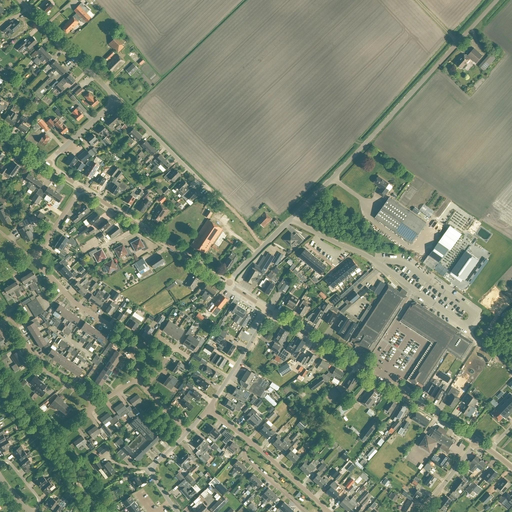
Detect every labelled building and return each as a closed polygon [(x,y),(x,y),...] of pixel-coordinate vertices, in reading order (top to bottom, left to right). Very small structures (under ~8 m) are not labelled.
[(54,5),(49,1),(42,7),(47,12),(54,5)] [(78,14),(74,18),(73,17),(65,24),(66,25),(62,28),(67,33),(74,26),(78,22),(81,18),(87,23),(91,18),(79,6),(74,11),(78,14)] [(22,26),(17,20),(11,24),(9,22),(4,27),(4,26),(0,29),(4,33),(9,29),(11,31),(10,33),(12,35),(22,26)] [(108,44),(118,54),(124,46),(122,44),(124,42),(117,35),(108,44)] [(37,42),(32,37),(26,43),(24,41),(18,46),(17,45),(15,47),(19,51),(25,45),(28,47),(25,50),(27,52),(30,50),(31,51),(33,48),(32,47),(37,42)] [(39,53),(42,56),(46,52),(41,47),(37,51),(36,50),(31,55),(34,58),(39,53)] [(482,56),(474,48),(467,56),(468,56),(467,57),(463,54),(458,60),(459,61),(456,64),(459,66),(459,67),(460,69),(461,68),(461,69),(462,68),(464,69),(467,65),(465,64),(470,59),(475,63),(482,56)] [(112,51),(105,57),(107,60),(114,54),(112,51)] [(46,52),(42,56),(39,59),(41,61),(42,62),(45,60),(47,62),(52,57),(46,52)] [(490,53),(479,66),(484,71),(496,58),(490,53)] [(125,62),(117,54),(106,65),(112,71),(113,70),(115,71),(125,62)] [(51,71),(48,75),(49,77),(53,73),(56,70),(60,66),(55,61),(54,62),(51,65),(51,66),(55,69),(52,72),(51,71)] [(130,75),(138,68),(133,63),(126,70),(130,75)] [(66,71),(60,66),(56,70),(61,76),(66,71)] [(69,75),(65,79),(64,78),(59,83),(54,87),(60,93),(64,89),(62,86),(67,81),(71,85),(75,80),(69,75)] [(55,79),(50,85),(52,88),(58,82),(55,79)] [(80,86),(74,92),(77,96),(83,90),(80,86)] [(72,103),(73,102),(76,99),(72,95),(71,93),(67,96),(72,103)] [(94,99),(89,93),(85,97),(90,102),(89,103),(93,107),(99,102),(95,98),(94,99)] [(76,109),(72,113),(75,116),(74,116),(78,121),(83,116),(81,114),(84,112),(79,106),(75,109),(76,109)] [(115,114),(111,118),(120,128),(122,126),(118,121),(120,119),(119,118),(123,114),(120,110),(115,114)] [(12,125),(15,119),(18,115),(13,112),(12,112),(9,116),(8,115),(5,120),(12,125)] [(126,114),(121,119),(125,123),(130,118),(126,114)] [(27,118),(22,115),(17,123),(18,123),(20,125),(17,128),(25,133),(30,126),(24,122),(27,118)] [(36,121),(43,129),(47,126),(42,119),(41,119),(40,118),(36,121)] [(54,124),(56,126),(59,129),(59,130),(63,134),(68,129),(64,125),(63,126),(58,120),(56,118),(52,121),(50,119),(49,120),(47,119),(45,121),(51,127),(54,124)] [(111,118),(106,122),(111,128),(112,126),(114,128),(114,127),(117,131),(118,130),(120,128),(111,118)] [(102,134),(104,136),(106,138),(110,134),(102,126),(97,130),(101,135),(102,134)] [(133,129),(128,133),(133,138),(137,133),(133,129)] [(137,133),(133,138),(137,142),(142,137),(137,133)] [(98,141),(92,134),(87,139),(93,146),(94,144),(98,141)] [(49,138),(44,135),(42,138),(42,137),(38,142),(45,146),(48,141),(47,140),(49,138)] [(109,146),(111,144),(106,138),(103,140),(109,146)] [(141,145),(146,150),(151,146),(145,140),(141,145)] [(151,146),(146,150),(151,156),(156,151),(151,146)] [(94,147),(88,152),(93,157),(98,152),(94,147)] [(107,150),(119,159),(123,158),(109,147),(107,150)] [(86,150),(78,157),(83,163),(91,156),(86,150)] [(137,162),(144,154),(142,152),(137,157),(138,158),(136,161),(137,162)] [(78,158),(71,153),(68,157),(69,158),(65,163),(71,168),(78,158)] [(144,154),(137,162),(138,163),(137,164),(139,166),(142,164),(140,162),(143,160),(146,156),(144,154)] [(156,165),(152,169),(154,171),(158,167),(160,164),(165,160),(162,157),(163,157),(161,155),(160,155),(155,159),(153,161),(157,164),(156,165)] [(165,160),(160,164),(166,170),(170,165),(165,160)] [(96,170),(99,166),(92,161),(84,174),(91,178),(93,174),(94,174),(96,171),(96,170)] [(17,165),(13,162),(7,170),(4,168),(0,173),(8,179),(11,175),(13,177),(20,167),(19,167),(20,166),(18,164),(17,165)] [(77,168),(77,169),(80,172),(85,165),(81,162),(79,165),(77,168)] [(113,177),(119,170),(115,167),(109,175),(113,177)] [(180,175),(175,170),(171,174),(168,172),(164,177),(168,181),(171,179),(173,181),(180,175)] [(105,178),(106,175),(102,172),(100,175),(99,175),(97,177),(98,178),(96,182),(101,186),(106,179),(105,178)] [(24,180),(29,183),(26,187),(29,188),(35,179),(28,175),(24,180)] [(389,184),(379,176),(375,183),(381,187),(380,188),(382,189),(379,193),(384,197),(389,190),(386,188),(389,184)] [(35,190),(36,188),(39,190),(42,184),(35,179),(29,188),(29,189),(32,192),(34,190),(35,190)] [(174,189),(181,196),(189,189),(188,190),(185,187),(188,185),(183,180),(177,187),(174,189)] [(120,184),(115,181),(112,186),(112,187),(110,191),(115,195),(120,188),(123,190),(126,185),(121,182),(120,184)] [(49,196),(46,201),(49,202),(55,193),(48,188),(44,193),(49,196)] [(189,189),(181,196),(186,201),(189,198),(191,201),(198,194),(193,190),(191,191),(189,189)] [(146,191),(141,197),(144,201),(150,194),(146,191)] [(137,195),(132,192),(130,195),(130,194),(125,201),(131,205),(135,198),(137,195)] [(55,193),(49,202),(56,207),(59,203),(59,202),(62,197),(55,193)] [(35,203),(39,196),(35,194),(31,201),(30,203),(33,204),(34,203),(35,203)] [(427,224),(400,204),(390,197),(375,218),(412,244),(427,224)] [(142,202),(140,204),(137,209),(142,213),(147,206),(148,207),(151,202),(147,199),(145,202),(144,201),(142,202)] [(429,217),(434,211),(424,203),(420,210),(429,217)] [(169,211),(159,204),(155,210),(156,210),(151,218),(159,224),(164,216),(165,216),(169,211)] [(0,216),(3,222),(5,226),(11,222),(4,208),(5,208),(4,205),(0,206),(0,216)] [(89,210),(86,206),(84,207),(83,206),(76,213),(77,215),(72,219),(75,223),(88,212),(87,211),(89,210)] [(212,213),(208,210),(204,216),(208,219),(212,213)] [(40,212),(37,218),(42,221),(45,216),(40,212)] [(96,214),(95,213),(86,220),(91,226),(96,222),(97,222),(100,220),(98,218),(100,217),(97,213),(96,214)] [(272,219),(266,213),(263,216),(264,217),(259,223),(264,228),(272,219)] [(24,240),(26,239),(27,242),(35,238),(30,229),(30,230),(29,228),(27,229),(26,227),(31,224),(28,218),(18,224),(21,229),(19,230),(24,240)] [(110,225),(106,220),(97,226),(101,231),(104,229),(105,230),(107,228),(107,227),(110,225)] [(222,229),(207,220),(190,246),(203,254),(206,249),(207,250),(210,246),(210,247),(222,229)] [(86,226),(80,231),(82,234),(89,230),(86,226)] [(462,234),(450,226),(438,242),(450,251),(462,234)] [(109,240),(111,238),(112,239),(120,232),(119,231),(120,230),(118,227),(116,228),(115,227),(107,233),(108,234),(106,236),(109,240)] [(295,237),(291,233),(284,240),(291,247),(296,242),(299,245),(303,240),(298,234),(295,237)] [(66,242),(72,246),(73,246),(74,243),(75,240),(71,237),(69,240),(62,235),(58,241),(64,245),(66,242)] [(142,243),(139,238),(131,243),(135,252),(142,248),(144,251),(148,248),(145,242),(142,243)] [(66,246),(65,245),(64,245),(58,241),(55,246),(62,251),(60,253),(65,256),(67,253),(64,250),(66,246)] [(448,249),(438,242),(430,254),(440,261),(448,249)] [(126,249),(123,244),(114,249),(119,258),(126,254),(127,257),(132,254),(128,248),(126,249)] [(106,258),(101,249),(97,252),(95,249),(89,253),(91,257),(94,256),(98,263),(106,258)] [(305,249),(299,257),(303,261),(310,252),(305,249)] [(451,271),(464,281),(479,260),(466,251),(451,271)] [(236,255),(232,252),(229,257),(228,257),(226,260),(227,260),(224,265),(229,268),(234,261),(232,260),(236,255)] [(275,256),(269,252),(260,267),(255,263),(249,273),(250,273),(246,280),(252,284),(256,286),(263,275),(275,256)] [(279,252),(273,263),(277,265),(284,255),(279,252)] [(310,252),(303,261),(307,264),(314,256),(310,252)] [(165,261),(160,255),(154,259),(154,258),(149,262),(154,269),(165,261)] [(314,256),(307,264),(312,267),(318,259),(314,256)] [(143,257),(134,263),(140,272),(149,266),(143,257)] [(318,259),(312,267),(316,271),(322,263),(318,259)] [(115,265),(112,260),(103,265),(108,273),(115,270),(116,272),(121,270),(117,263),(115,265)] [(353,260),(348,263),(354,271),(359,267),(353,260)] [(59,271),(63,275),(68,270),(70,268),(67,265),(68,264),(66,261),(61,265),(63,267),(59,271)] [(322,263),(316,271),(320,274),(327,266),(322,263)] [(348,263),(344,267),(350,274),(354,271),(348,263)] [(344,267),(340,270),(346,278),(350,274),(344,267)] [(68,270),(63,275),(67,279),(71,276),(73,278),(78,274),(74,271),(71,273),(68,270)] [(340,270),(336,274),(342,281),(346,278),(340,270)] [(38,281),(36,277),(33,272),(27,275),(35,290),(38,288),(35,283),(38,281)] [(198,277),(192,273),(184,285),(193,291),(196,285),(199,280),(197,278),(198,277)] [(336,274),(332,277),(338,284),(342,281),(336,274)] [(35,290),(27,275),(21,279),(25,287),(28,285),(31,289),(30,289),(32,292),(35,290)] [(269,279),(266,277),(263,281),(266,283),(262,289),(269,294),(275,285),(268,280),(269,279)] [(332,277),(327,281),(334,288),(338,284),(332,277)] [(73,286),(78,291),(88,281),(86,278),(80,284),(78,282),(73,286)] [(287,280),(284,278),(278,287),(279,293),(282,292),(284,294),(286,291),(290,283),(286,281),(287,280)] [(371,289),(379,294),(386,284),(381,280),(376,287),(373,285),(371,289)] [(88,281),(78,291),(83,296),(87,292),(85,289),(87,287),(91,283),(88,281)] [(172,284),(166,288),(168,290),(174,286),(178,283),(175,281),(172,284)] [(13,290),(18,297),(20,302),(23,300),(18,291),(16,289),(19,287),(16,282),(10,285),(13,290)] [(202,290),(205,292),(201,297),(203,299),(212,288),(207,284),(202,290)] [(353,338),(352,340),(356,343),(357,344),(355,347),(362,352),(365,349),(371,353),(383,334),(387,327),(391,321),(395,315),(399,309),(403,303),(407,297),(405,295),(400,292),(388,284),(384,290),(380,297),(376,303),(372,309),(368,315),(364,322),(353,338)] [(13,290),(10,285),(4,289),(7,294),(10,293),(12,297),(13,297),(15,299),(18,297),(13,290)] [(211,297),(212,298),(216,292),(212,288),(203,299),(205,301),(207,298),(210,300),(211,297)] [(99,290),(95,297),(92,295),(88,300),(94,303),(102,292),(99,290)] [(109,298),(112,300),(114,301),(119,294),(115,290),(111,296),(109,298)] [(102,292),(94,303),(100,307),(103,303),(100,300),(105,294),(104,294),(102,292)] [(356,292),(348,299),(350,301),(352,303),(360,296),(356,292)] [(289,301),(286,305),(293,310),(296,305),(297,304),(299,300),(290,294),(289,296),(287,300),(289,301)] [(212,302),(206,309),(210,311),(212,313),(214,311),(217,314),(221,309),(220,309),(227,300),(222,295),(214,304),(212,302)] [(333,305),(341,299),(338,296),(331,302),(333,305)] [(305,299),(304,301),(302,299),(298,305),(300,307),(297,312),(303,316),(311,303),(305,299)] [(172,300),(159,306),(161,310),(174,304),(172,300)] [(325,301),(319,307),(311,320),(317,324),(324,312),(327,313),(331,305),(325,301)] [(347,304),(340,311),(343,313),(353,304),(352,303),(350,301),(347,304)] [(110,305),(105,311),(110,314),(112,311),(114,312),(118,306),(117,306),(115,304),(112,302),(110,305)] [(412,303),(401,320),(411,327),(434,342),(410,380),(416,384),(417,382),(424,386),(447,351),(461,360),(473,343),(459,333),(460,331),(427,309),(423,307),(416,302),(412,303)] [(247,311),(241,308),(236,304),(234,308),(232,307),(228,312),(234,315),(235,313),(237,314),(233,321),(243,327),(250,317),(245,314),(247,311)] [(55,311),(60,315),(65,308),(59,305),(55,311)] [(338,310),(332,306),(328,312),(329,313),(325,320),(331,324),(337,314),(336,313),(338,310)] [(383,334),(371,353),(365,349),(364,351),(369,354),(370,355),(371,354),(371,355),(382,339),(402,308),(401,307),(400,307),(383,334)] [(60,315),(65,318),(70,312),(65,308),(60,315)] [(121,313),(117,319),(119,320),(121,322),(121,321),(125,316),(126,316),(129,313),(130,314),(132,311),(128,308),(126,311),(123,314),(121,313)] [(67,320),(70,322),(75,315),(70,312),(65,318),(63,322),(65,323),(67,320)] [(128,327),(133,330),(134,330),(138,324),(139,325),(141,321),(137,319),(136,318),(138,315),(134,312),(132,315),(129,320),(132,321),(128,327)] [(199,313),(195,317),(201,321),(204,317),(199,313)] [(75,315),(70,322),(68,325),(70,326),(72,323),(75,325),(80,319),(75,315)] [(217,324),(220,326),(227,316),(224,315),(221,320),(220,320),(217,324)] [(347,337),(349,338),(358,325),(344,316),(336,328),(338,329),(337,330),(344,335),(343,337),(346,339),(347,337)] [(26,323),(28,326),(27,326),(30,332),(37,328),(40,326),(37,320),(36,321),(35,318),(26,323)] [(417,382),(416,384),(410,380),(434,342),(411,327),(401,320),(400,321),(400,322),(431,342),(418,362),(407,380),(407,381),(415,386),(417,382)] [(166,332),(168,334),(174,324),(169,321),(162,330),(163,330),(163,331),(165,333),(166,332)] [(85,322),(80,329),(86,332),(91,326),(85,322)] [(172,337),(173,337),(180,328),(174,324),(168,334),(169,335),(172,337)] [(140,334),(142,335),(141,335),(146,338),(148,335),(149,336),(151,333),(153,329),(147,325),(144,328),(140,334)] [(88,334),(91,336),(95,329),(91,326),(86,332),(84,335),(86,337),(88,334)] [(217,327),(215,330),(220,334),(215,342),(219,345),(218,347),(230,355),(236,346),(229,342),(228,343),(223,339),(227,333),(217,327)] [(40,333),(37,328),(30,332),(33,337),(40,333)] [(180,328),(173,337),(174,338),(174,339),(177,341),(177,340),(178,340),(184,331),(180,328)] [(186,346),(188,347),(194,338),(189,335),(192,330),(190,328),(185,335),(188,336),(183,344),(183,345),(185,347),(186,346)] [(91,336),(96,339),(101,333),(95,329),(91,336)] [(282,353),(284,349),(286,346),(282,343),(289,333),(281,329),(274,341),(275,342),(270,349),(277,353),(278,351),(279,352),(282,353)] [(33,337),(37,342),(44,338),(40,333),(33,337)] [(101,333),(96,339),(101,343),(100,345),(103,347),(108,341),(104,338),(106,336),(101,333)] [(44,338),(37,342),(40,348),(43,346),(45,348),(50,345),(49,342),(47,344),(44,338)] [(194,338),(188,347),(189,349),(192,351),(192,350),(193,351),(197,345),(200,347),(205,341),(201,338),(199,341),(194,338)] [(279,352),(277,355),(282,358),(281,359),(285,361),(287,357),(289,358),(292,353),(293,354),(297,356),(300,351),(305,343),(298,339),(293,347),(289,344),(286,350),(284,349),(282,353),(279,352)] [(207,344),(204,348),(209,351),(211,353),(214,348),(207,344)] [(47,355),(52,359),(57,352),(59,350),(57,348),(55,351),(52,348),(47,355)] [(120,350),(119,352),(116,350),(112,356),(119,360),(124,353),(120,350)] [(17,352),(11,356),(16,364),(11,367),(15,372),(19,369),(18,367),(24,363),(19,355),(22,354),(20,351),(17,352)] [(60,354),(57,352),(52,359),(58,362),(62,356),(64,353),(62,352),(60,354)] [(304,358),(303,358),(300,362),(301,363),(306,366),(308,363),(311,365),(317,356),(311,352),(306,359),(304,358)] [(213,363),(215,364),(221,368),(227,360),(218,354),(216,353),(211,361),(213,363)] [(194,354),(192,358),(202,364),(203,364),(205,365),(207,362),(194,354)] [(482,360),(487,364),(491,358),(487,354),(482,360)] [(65,358),(62,356),(58,362),(63,366),(67,359),(69,357),(66,356),(65,358)] [(116,365),(119,360),(112,356),(109,361),(116,365)] [(72,363),(67,359),(63,366),(68,369),(72,363)] [(465,364),(456,359),(455,360),(455,361),(458,363),(457,365),(462,368),(465,364)] [(330,365),(323,360),(319,365),(320,365),(317,369),(320,370),(322,367),(327,370),(330,365)] [(112,371),(116,365),(109,361),(105,366),(112,371)] [(179,366),(174,362),(169,369),(175,373),(178,369),(182,373),(184,370),(183,369),(185,366),(181,363),(179,366)] [(68,369),(73,373),(77,366),(72,363),(68,369)] [(288,363),(278,369),(282,376),(292,369),(288,363)] [(213,369),(207,365),(205,368),(203,366),(201,370),(215,379),(218,373),(213,369)] [(77,366),(73,373),(78,377),(83,370),(77,366)] [(105,366),(102,371),(109,376),(112,371),(105,366)] [(501,370),(496,366),(484,380),(489,384),(501,370)] [(304,368),(300,375),(304,377),(308,370),(304,368)] [(336,368),(332,374),(335,376),(334,378),(340,381),(341,379),(344,373),(336,368)] [(242,385),(242,386),(245,388),(254,374),(248,369),(241,380),(242,380),(241,381),(242,385)] [(438,376),(448,382),(451,378),(446,375),(447,373),(442,370),(438,376)] [(102,371),(98,376),(105,381),(109,376),(102,371)] [(245,388),(252,392),(261,378),(258,376),(259,374),(255,372),(254,374),(245,388)] [(170,378),(165,375),(160,382),(165,386),(168,382),(174,386),(178,380),(172,376),(170,378)] [(39,379),(35,376),(30,383),(36,388),(34,391),(41,397),(45,392),(43,390),(46,386),(38,380),(39,379)] [(105,381),(98,376),(95,381),(101,386),(105,381)] [(205,380),(199,376),(197,379),(201,381),(198,385),(205,390),(209,384),(204,381),(205,380)] [(358,380),(351,376),(349,380),(349,379),(345,386),(351,390),(358,380)] [(322,377),(310,386),(313,390),(325,381),(322,377)] [(261,379),(261,378),(252,392),(263,399),(268,392),(265,390),(269,383),(261,379)] [(435,380),(427,392),(433,396),(434,394),(439,386),(437,385),(436,384),(438,381),(435,380)] [(180,382),(176,388),(180,390),(184,384),(180,382)] [(339,385),(335,389),(340,395),(344,392),(339,385)] [(434,394),(433,396),(437,399),(439,399),(447,387),(446,386),(444,385),(443,387),(442,388),(439,386),(434,394)] [(460,392),(452,387),(447,394),(451,396),(446,404),(453,408),(459,398),(457,397),(460,392)] [(244,393),(236,388),(232,394),(240,399),(242,396),(246,399),(250,393),(245,390),(244,393)] [(372,390),(370,388),(359,401),(369,409),(376,400),(377,400),(381,394),(374,388),(372,390)] [(193,397),(198,400),(201,395),(195,390),(191,394),(188,392),(185,395),(191,399),(193,397)] [(495,409),(491,413),(499,421),(503,417),(506,419),(511,412),(511,395),(509,393),(494,408),(495,409)] [(474,407),(478,400),(468,394),(463,402),(462,402),(466,405),(461,411),(470,417),(476,409),(470,405),(470,404),(474,407)] [(143,401),(138,395),(129,401),(134,406),(139,403),(139,404),(143,401)] [(64,401),(58,396),(51,405),(58,410),(58,409),(65,415),(71,408),(63,402),(64,401)] [(185,396),(181,400),(185,403),(182,405),(189,411),(193,406),(187,401),(188,399),(185,396)] [(259,398),(253,404),(257,408),(263,401),(259,398)] [(225,403),(224,405),(225,406),(232,411),(234,409),(238,411),(241,406),(237,404),(236,405),(229,400),(228,400),(228,399),(226,401),(225,403)] [(344,402),(336,410),(342,416),(350,409),(353,406),(347,399),(344,402)] [(396,403),(392,401),(391,402),(390,401),(385,409),(391,413),(396,405),(395,404),(396,403)] [(122,402),(114,408),(118,414),(121,417),(129,411),(127,409),(122,402)] [(393,415),(391,418),(395,421),(397,418),(400,419),(402,416),(404,413),(403,413),(405,410),(405,411),(407,407),(406,406),(406,405),(401,402),(395,412),(393,415)] [(257,412),(252,409),(245,416),(248,419),(246,420),(254,427),(258,422),(260,423),(262,420),(255,414),(257,412)] [(424,416),(416,412),(412,420),(425,427),(429,420),(423,417),(424,416)] [(112,418),(108,413),(100,419),(104,424),(109,421),(110,422),(112,425),(115,422),(118,420),(115,416),(112,418)] [(137,416),(130,423),(140,434),(141,435),(145,439),(153,432),(137,416)] [(363,434),(360,438),(364,441),(367,437),(367,438),(378,424),(373,420),(362,434),(363,434)] [(391,427),(395,430),(402,423),(398,420),(391,427)] [(405,421),(401,427),(405,430),(409,423),(405,421)] [(263,435),(268,430),(270,427),(265,422),(260,428),(262,429),(259,432),(263,435)] [(211,425),(205,432),(210,435),(214,439),(216,437),(220,433),(215,429),(211,425)] [(101,432),(96,426),(88,432),(92,438),(96,434),(97,435),(101,432)] [(436,441),(444,430),(439,427),(437,430),(436,429),(435,430),(431,428),(429,432),(432,434),(430,437),(427,434),(420,445),(431,452),(437,442),(436,441)] [(104,430),(109,437),(112,435),(107,428),(104,430)] [(225,430),(222,434),(226,437),(229,440),(232,436),(233,436),(225,429),(225,430)] [(268,430),(263,435),(267,438),(270,434),(272,436),(275,433),(272,430),(270,432),(268,430)] [(437,442),(442,445),(440,448),(448,453),(450,450),(449,449),(455,441),(445,435),(447,432),(444,430),(436,441),(437,442)] [(0,442),(10,437),(9,438),(8,436),(5,438),(3,434),(4,433),(3,431),(0,432),(0,442)] [(121,449),(127,455),(129,453),(137,462),(140,459),(139,458),(160,438),(155,433),(154,433),(153,432),(145,439),(141,435),(140,434),(137,437),(128,446),(126,444),(120,438),(115,442),(121,449)] [(296,439),(299,436),(296,433),(290,439),(293,442),(296,439)] [(273,444),(276,447),(281,442),(279,440),(281,437),(278,435),(275,438),(276,439),(273,444)] [(83,446),(87,443),(86,442),(82,436),(74,442),(78,448),(82,444),(83,446)] [(10,437),(0,442),(0,444),(1,447),(0,447),(0,448),(2,453),(8,449),(7,447),(10,444),(8,441),(11,439),(10,437)] [(197,441),(207,450),(209,448),(205,444),(206,442),(200,437),(197,441)] [(284,438),(281,442),(276,447),(277,448),(279,450),(280,450),(284,446),(287,449),(291,444),(284,438)] [(332,440),(327,446),(329,449),(335,442),(332,440)] [(205,452),(207,450),(197,441),(193,445),(199,450),(198,451),(200,453),(202,453),(203,451),(205,452)] [(228,446),(226,449),(231,453),(233,454),(235,451),(239,447),(233,442),(229,446),(228,446)] [(104,444),(97,450),(101,455),(108,450),(104,444)] [(20,462),(30,453),(29,451),(26,454),(20,446),(12,453),(17,459),(18,458),(21,461),(20,462)] [(286,456),(290,459),(294,454),(293,452),(294,450),(291,447),(288,450),(290,452),(286,456)] [(373,448),(367,455),(370,458),(377,451),(373,448)] [(119,451),(117,453),(118,455),(122,460),(127,456),(122,451),(120,453),(119,451)] [(186,452),(181,457),(187,462),(191,459),(192,461),(195,459),(191,454),(190,456),(186,452)] [(30,453),(20,462),(22,465),(21,466),(24,470),(29,466),(27,464),(31,461),(28,458),(31,456),(29,454),(31,453),(30,453)] [(199,457),(205,463),(208,460),(202,454),(199,457)] [(294,454),(290,459),(294,463),(297,458),(299,460),(302,457),(299,454),(296,456),(294,454)] [(441,459),(439,458),(438,457),(436,460),(433,457),(430,460),(435,464),(437,461),(439,463),(445,468),(451,459),(445,455),(441,459)] [(480,469),(486,463),(476,455),(471,462),(472,463),(468,468),(473,472),(477,467),(480,469)] [(187,462),(181,457),(177,462),(183,468),(183,469),(185,470),(189,466),(187,463),(187,462)] [(299,468),(303,471),(308,466),(306,464),(307,462),(304,459),(301,462),(303,464),(299,468)] [(102,466),(98,460),(92,464),(97,470),(100,467),(108,477),(115,471),(107,462),(102,466)] [(233,465),(238,470),(242,465),(237,460),(233,465)] [(353,462),(361,469),(364,465),(360,462),(359,463),(355,460),(353,462)] [(311,463),(308,466),(303,471),(307,474),(311,470),(312,472),(315,469),(316,468),(311,463)] [(424,468),(428,471),(432,466),(427,463),(424,468)] [(352,464),(347,469),(350,472),(355,466),(352,464)] [(242,465),(238,470),(243,474),(247,469),(242,465)] [(498,473),(492,468),(484,478),(490,483),(498,473)] [(321,474),(318,471),(315,474),(316,476),(313,480),(320,486),(324,482),(326,484),(329,481),(326,478),(323,480),(319,476),(321,474)] [(184,477),(179,472),(175,475),(180,481),(184,477)] [(355,482),(358,484),(363,479),(366,482),(369,478),(362,472),(355,482)] [(431,475),(428,472),(426,476),(429,478),(425,484),(431,488),(433,485),(437,479),(431,474),(431,475)] [(188,474),(185,477),(190,483),(194,479),(188,474)] [(248,479),(253,483),(258,479),(253,474),(248,479)] [(40,476),(38,477),(33,481),(37,485),(38,484),(41,487),(51,478),(50,479),(49,477),(46,480),(44,477),(42,478),(40,476)] [(131,485),(133,484),(135,488),(142,484),(137,476),(128,481),(131,485)] [(214,477),(208,484),(210,485),(211,484),(215,487),(214,488),(216,489),(222,495),(226,490),(220,485),(219,483),(220,482),(214,477)] [(51,478),(41,487),(42,486),(45,490),(43,491),(46,495),(52,491),(50,488),(53,486),(50,482),(53,480),(51,478)] [(460,496),(456,493),(465,482),(461,478),(452,489),(454,491),(451,494),(457,498),(460,496)] [(511,483),(505,478),(498,487),(504,492),(511,483)] [(258,479),(253,483),(251,486),(249,484),(247,487),(250,491),(253,488),(256,485),(258,488),(262,483),(258,479)] [(185,480),(178,486),(181,489),(180,490),(188,499),(192,495),(196,492),(185,480)] [(326,492),(330,495),(335,490),(337,487),(332,482),(327,488),(328,489),(326,492)] [(473,482),(466,491),(474,498),(481,488),(473,482)] [(264,493),(269,497),(273,492),(268,488),(264,493)] [(425,495),(416,489),(412,494),(420,501),(422,498),(423,498),(425,495)] [(335,490),(330,495),(334,498),(337,494),(339,496),(342,493),(339,490),(337,492),(335,490)] [(266,500),(263,503),(264,503),(265,505),(268,502),(271,499),(274,502),(278,497),(273,492),(269,497),(266,500)] [(511,494),(511,496),(507,492),(499,500),(503,504),(508,500),(511,504),(511,503),(511,494)] [(393,493),(389,498),(395,502),(398,497),(393,493)] [(488,493),(481,500),(486,504),(492,497),(488,493)] [(339,504),(343,507),(348,502),(350,500),(347,497),(348,497),(346,494),(341,500),(342,501),(339,504)] [(360,504),(366,497),(363,494),(357,501),(360,504)] [(451,500),(446,496),(438,507),(442,511),(451,500)] [(131,497),(123,503),(122,501),(120,503),(122,505),(123,504),(126,507),(134,501),(131,497)] [(216,511),(225,503),(221,497),(209,509),(211,511),(216,511)] [(366,497),(360,504),(362,506),(369,499),(366,497)] [(52,510),(53,511),(60,499),(59,498),(56,501),(53,499),(51,502),(48,500),(44,505),(49,509),(50,507),(53,509),(52,510)] [(62,511),(61,511),(63,507),(60,505),(62,502),(60,501),(61,499),(60,499),(53,511),(54,511),(62,511)] [(409,511),(415,503),(409,499),(405,505),(406,506),(403,510),(405,511),(409,511)] [(86,500),(82,503),(87,508),(90,505),(86,500)] [(200,511),(206,507),(199,500),(192,507),(194,509),(192,511),(200,511)] [(371,500),(367,503),(372,508),(375,505),(371,500)] [(126,507),(128,511),(126,511),(130,511),(138,506),(134,501),(126,507)] [(279,511),(283,511),(288,506),(284,502),(278,508),(281,510),(279,511)] [(348,502),(343,507),(347,511),(350,508),(352,510),(355,506),(352,503),(351,505),(348,502)]
